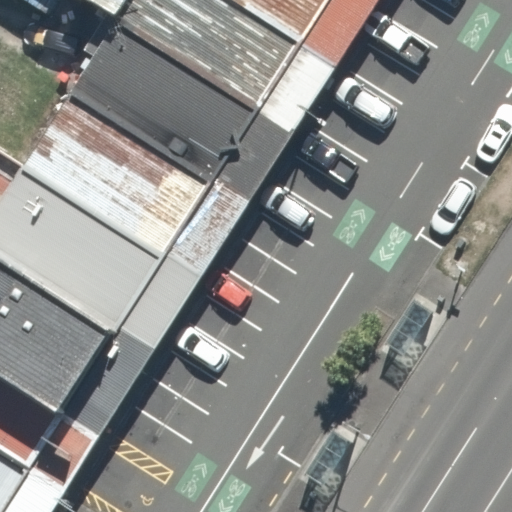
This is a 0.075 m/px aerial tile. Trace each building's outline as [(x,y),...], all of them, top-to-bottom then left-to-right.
[(24,0),(58,21),(203,116),(250,45),(180,0),(24,0)] [(180,0),(250,45),(278,0),(180,0)] [(17,85),(162,179),(203,116),(58,21),(17,85)] [(0,110),(0,179),(113,253),(162,179),(17,85),(0,110)] [(0,284),(64,327),(113,253),(0,179),(0,284)] [(0,400),(11,408),(64,327),(0,284),(0,400)] [(57,511),(71,490),(0,442),(0,511),(57,511)]
